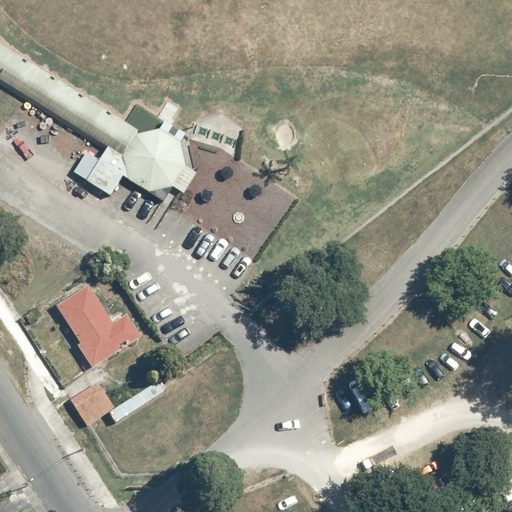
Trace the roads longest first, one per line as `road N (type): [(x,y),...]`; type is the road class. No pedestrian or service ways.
road 1 (unknown): [(271,394),(228,322),(149,256),(0,158)]
road 2 (residential): [(74,511),(0,396)]
